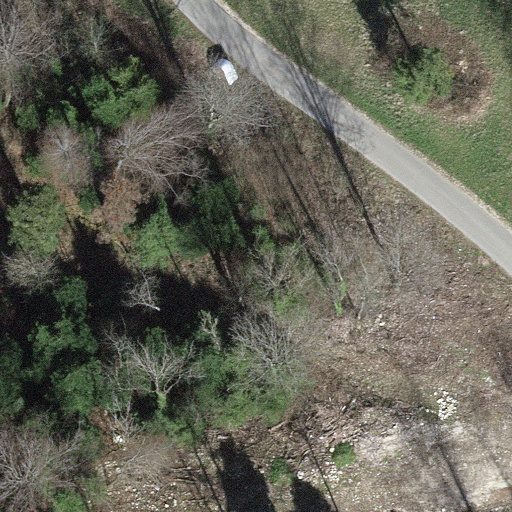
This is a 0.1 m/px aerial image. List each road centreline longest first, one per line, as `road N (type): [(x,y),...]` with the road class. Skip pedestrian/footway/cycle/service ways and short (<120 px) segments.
road 1 (unclassified): [(511,259),(461,208),(246,49),(194,0)]
road 2 (track): [(344,511),(511,482)]
